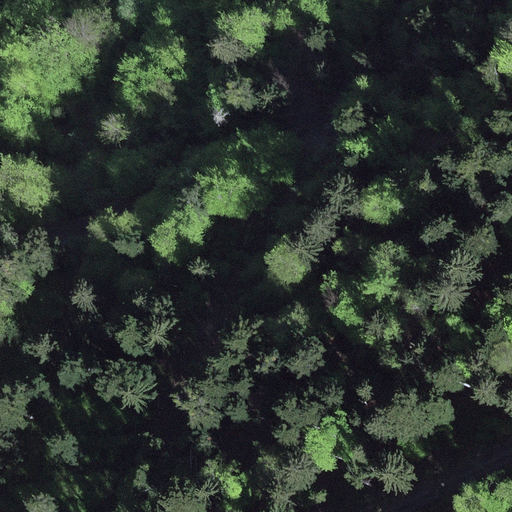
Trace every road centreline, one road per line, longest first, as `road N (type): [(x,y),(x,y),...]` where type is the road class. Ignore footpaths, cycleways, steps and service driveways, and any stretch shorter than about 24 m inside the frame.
road 1 (track): [(511,17),(361,104),(214,146),(98,224),(0,230)]
road 2 (track): [(401,511),(511,456)]
